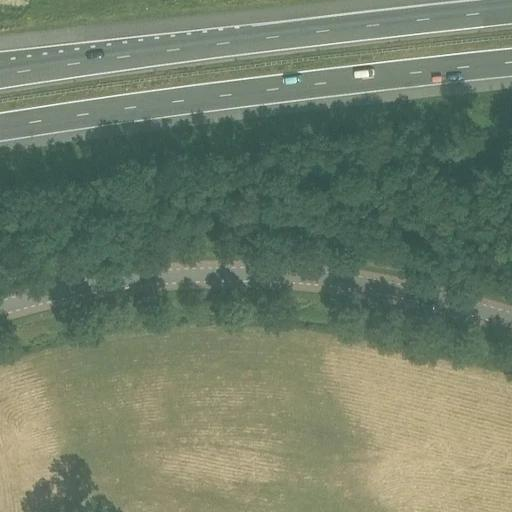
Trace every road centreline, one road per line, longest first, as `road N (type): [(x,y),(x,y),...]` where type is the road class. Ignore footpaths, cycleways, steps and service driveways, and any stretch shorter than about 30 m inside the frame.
road 1 (tertiary): [(0,310),(114,285),(251,277),(386,290),(511,323)]
road 2 (motorway): [(0,128),(511,62)]
road 3 (motorway): [(511,9),(0,75)]
